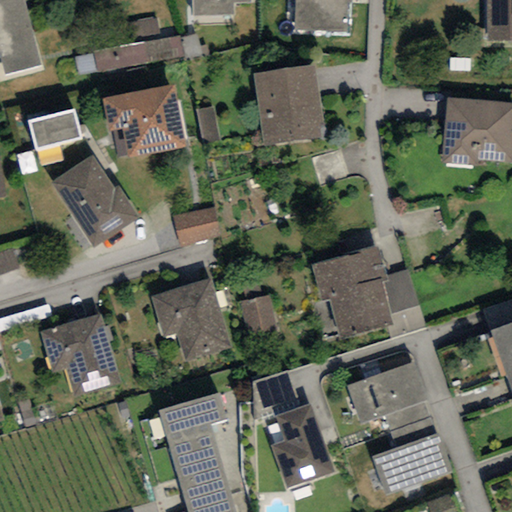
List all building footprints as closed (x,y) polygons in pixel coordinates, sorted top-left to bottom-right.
[(0,0),(0,55),(0,56),(5,76),(40,67),(22,0),(0,0)] [(253,0),(193,0),(194,16),(237,14),(237,5),(254,4),(253,0)] [(296,0),(295,31),(350,34),(351,0),(296,0)] [(511,0),(486,0),(487,41),(511,40),(511,0)] [(179,35),(92,51),(96,73),(183,57),(179,35)] [(314,66),(253,74),(263,145),(324,136),(314,66)] [(174,85),(102,99),(108,133),(112,132),(116,157),(128,154),(129,158),(186,148),(174,85)] [(511,102),(447,98),(440,163),(484,166),(485,162),(511,163),(511,102)] [(213,107),(196,110),(203,148),(221,145),(213,107)] [(74,110),(28,122),(36,152),(81,140),(74,110)] [(0,199),(9,198),(0,150),(0,199)] [(91,154),(50,182),(95,248),(140,217),(117,185),(114,188),(91,154)] [(212,207),(171,217),(179,246),(220,235),(212,207)] [(380,248),(311,265),(320,301),(331,299),(340,337),(390,325),(379,281),(383,280),(388,279),(387,275),(380,248)] [(15,251),(0,257),(0,282),(24,272),(15,251)] [(407,269),(387,275),(388,279),(383,280),(391,315),(418,307),(407,269)] [(150,297),(161,335),(175,331),(184,361),(231,347),(212,280),(150,297)] [(268,296),(238,304),(247,336),(276,328),(268,296)] [(100,315),(39,333),(51,373),(64,369),(72,395),(120,381),(100,315)] [(511,320),(483,331),(511,408),(511,320)] [(360,424),(427,402),(414,364),(347,386),(360,424)] [(187,511),(237,511),(213,425),(227,421),(220,394),(159,411),(187,511)] [(285,441),(270,447),(286,491),(337,472),(312,402),(275,415),(285,441)] [(437,433),(371,458),(384,494),(451,470),(437,433)]
